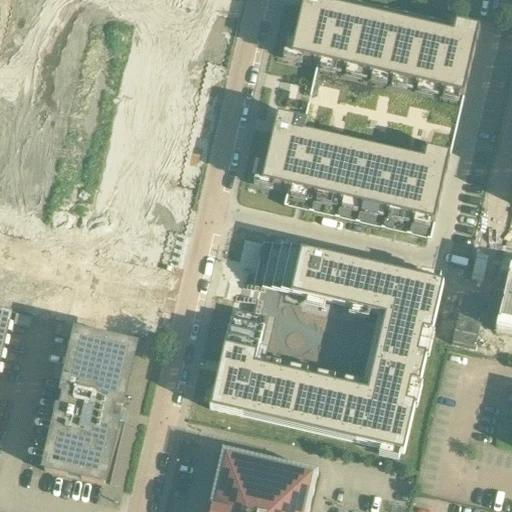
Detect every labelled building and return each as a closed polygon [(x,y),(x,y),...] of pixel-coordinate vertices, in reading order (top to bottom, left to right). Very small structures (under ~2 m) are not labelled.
[(20,0),(0,86),(0,185),(29,192),(25,210),(22,209),(0,204),(0,228),(7,230),(19,233),(22,221),(34,224),(24,265),(141,292),(148,264),(156,266),(167,221),(145,216),(145,215),(149,198),(171,203),(206,52),(184,47),(188,29),(173,26),(178,0),(20,0)] [(277,119),(262,186),(287,192),(284,208),(431,242),(479,32),(476,31),(455,26),(342,0),(304,0),(291,59),(317,65),(304,125),(303,125),(277,119)] [(486,327),(484,333),(511,339),(511,215),(499,272),(486,327)] [(233,312),(210,412),(403,456),(443,287),(260,244),(251,285),(257,287),(250,316),(233,312)] [(0,362),(10,321),(0,318),(0,362)] [(122,410),(135,350),(76,336),(62,396),(65,397),(61,414),(58,414),(44,473),(104,487),(117,427),(110,425),(114,408),(122,410)] [(309,511),(318,476),(223,454),(209,511),(212,511),(211,511),(309,511)]
